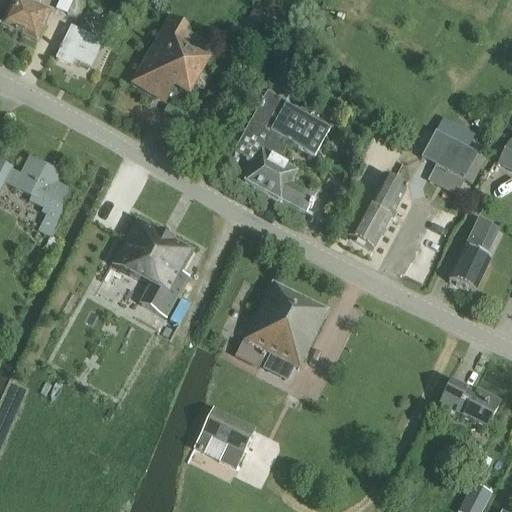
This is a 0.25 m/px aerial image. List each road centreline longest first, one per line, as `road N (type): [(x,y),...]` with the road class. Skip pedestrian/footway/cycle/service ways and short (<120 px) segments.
road 1 (tertiary): [(511,352),(0,91)]
road 2 (track): [(511,22),(437,116),(418,161)]
